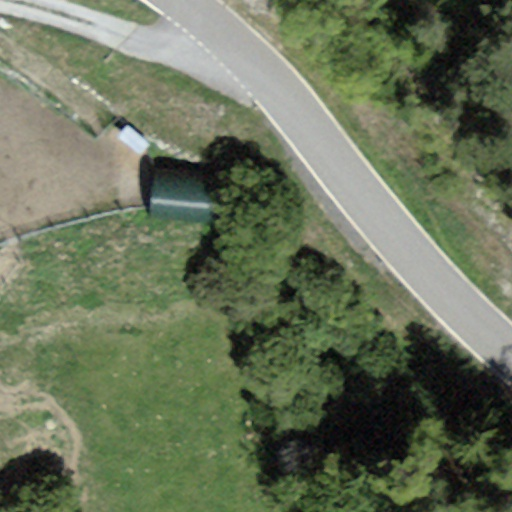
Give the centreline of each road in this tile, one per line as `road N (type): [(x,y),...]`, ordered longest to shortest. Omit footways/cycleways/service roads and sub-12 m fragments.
road 1 (unclassified): [(187,0),(268,75),(424,267),(511,351)]
road 2 (track): [(243,50),(214,59),(19,0)]
